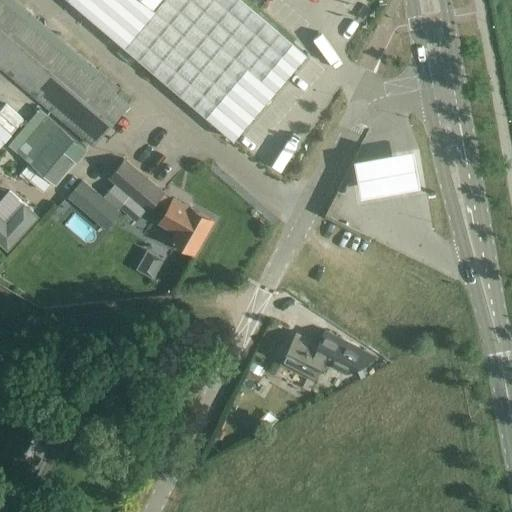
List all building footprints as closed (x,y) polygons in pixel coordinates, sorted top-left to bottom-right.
[(14,0),(0,0),(0,68),(15,81),(93,147),(133,100),(14,0)] [(69,0),(233,139),(307,53),(244,0),(69,0)] [(86,148),(41,109),(25,127),(18,121),(3,139),(55,184),(86,148)] [(384,154),(354,159),(360,198),(391,192),(421,187),(415,149),(384,154)] [(162,195),(124,161),(110,176),(117,183),(129,193),(149,210),(162,195)] [(51,183),(29,164),(22,172),(45,190),(51,183)] [(120,213),(116,209),(104,198),(83,181),(70,196),(107,228),(120,213)] [(117,183),(104,198),(116,209),(129,193),(117,183)] [(174,200),(161,223),(177,233),(172,241),(195,254),(214,221),(191,209),(191,210),(174,200)] [(0,241),(10,251),(40,218),(23,203),(6,223),(0,217),(0,241)] [(312,278),(310,291),(327,294),(330,282),(312,278)] [(297,334),(282,365),(314,381),(319,371),(325,374),(330,364),(331,365),(335,357),(328,353),(329,351),(297,334)] [(0,373),(9,360),(0,354),(0,373)] [(18,456),(15,462),(32,471),(35,465),(36,466),(53,433),(57,435),(62,428),(40,416),(30,411),(22,426),(30,430),(17,455),(18,456)] [(21,511),(0,501),(0,511),(21,511)]
